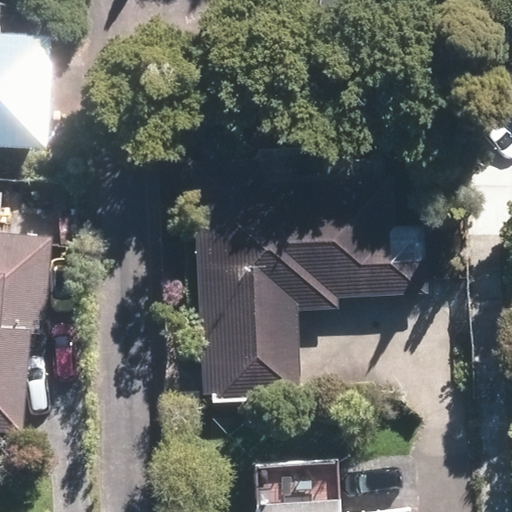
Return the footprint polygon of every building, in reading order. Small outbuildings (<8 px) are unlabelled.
[(400,0),(298,0),(300,32),(403,25),(400,0)] [(511,1),(511,0),(441,0),(433,10),(479,45),(511,1)] [(0,123),(67,127),(73,29),(0,24),(0,123)] [(511,65),(500,81),(511,90),(511,65)] [(277,161),(216,161),(218,385),(301,384),(300,281),(433,279),(432,225),(399,225),(398,171),(277,172),(277,161)] [(0,430),(37,435),(61,238),(0,231),(0,430)]
